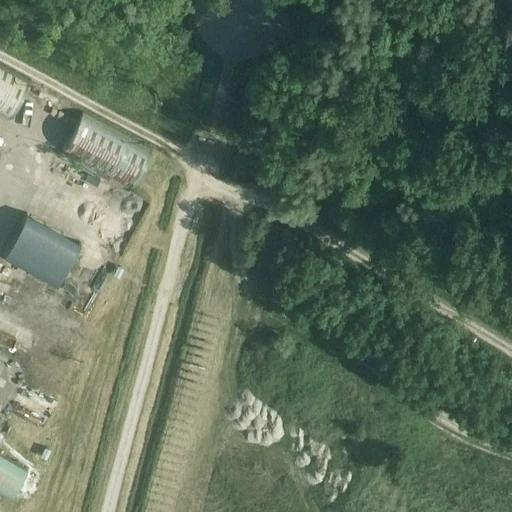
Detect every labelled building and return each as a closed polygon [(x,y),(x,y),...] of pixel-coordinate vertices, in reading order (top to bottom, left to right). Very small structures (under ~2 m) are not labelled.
[(0,115),(9,120),(30,79),(0,63),(0,115)] [(61,151),(132,188),(152,149),(82,112),(61,151)] [(139,187),(135,205),(155,209),(158,191),(139,187)] [(79,242),(24,214),(3,255),(57,284),(79,242)] [(0,492),(11,498),(28,469),(0,453),(0,492)]
